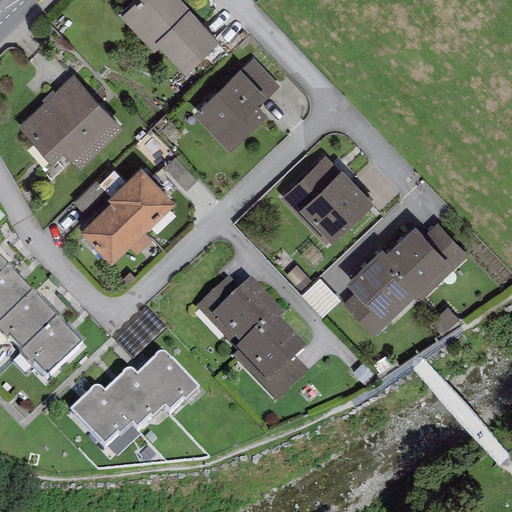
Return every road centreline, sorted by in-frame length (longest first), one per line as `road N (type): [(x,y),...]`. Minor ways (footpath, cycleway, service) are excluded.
road 1 (residential): [(0,177),(35,240),(91,303),(114,311),(137,302),(336,106)]
road 2 (residential): [(237,0),(336,106)]
road 3 (residential): [(336,106),(429,206)]
